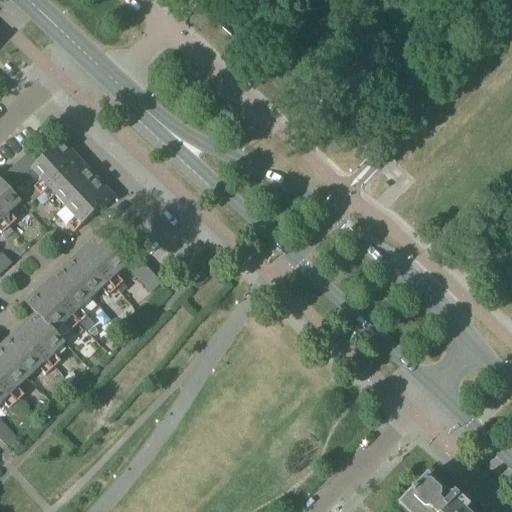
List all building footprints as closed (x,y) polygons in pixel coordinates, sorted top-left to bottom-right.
[(33,189),(40,197),(69,169),(68,168),(73,163),(68,158),(72,154),(61,142),(38,164),(29,154),(2,179),(11,188),(30,170),(41,182),(33,189)] [(54,197),(59,202),(90,173),(85,167),(81,171),(76,166),(71,171),(69,169),(40,197),(47,204),(54,197)] [(59,202),(70,214),(101,184),(90,173),(59,202)] [(0,219),(9,229),(16,222),(9,214),(20,204),(0,182),(0,219)] [(101,184),(70,214),(75,219),(67,226),(74,233),(99,211),(101,213),(106,208),(102,204),(107,199),(102,194),(106,190),(101,184)] [(0,234),(1,236),(9,229),(0,219),(0,234)] [(9,229),(13,233),(20,226),(16,222),(9,229)] [(115,291),(122,284),(115,277),(126,266),(98,235),(86,247),(90,251),(85,255),(89,260),(88,262),(115,291)] [(466,253),(471,257),(472,258),(472,257),(479,250),(479,249),(474,245),(473,244),(472,245),(466,252),(466,253)] [(0,275),(11,265),(2,256),(0,257),(0,275)] [(61,270),(90,300),(101,290),(107,298),(115,291),(88,262),(86,263),(81,258),(76,263),(73,259),(61,270)] [(126,267),(151,294),(161,285),(136,259),(126,267)] [(78,325),(79,325),(86,318),(79,311),(90,300),(61,270),(49,281),(53,285),(48,289),(53,294),(51,296),(78,325)] [(122,284),(115,291),(120,296),(127,289),(122,284)] [(78,325),(51,296),(49,297),(45,292),(40,297),(36,293),(24,304),(34,315),(54,334),(64,325),(71,332),(78,325)] [(27,339),(25,341),(53,370),(60,363),(53,356),(64,345),(54,334),(34,315),(23,326),(27,330),(22,334),(27,339)] [(86,318),(79,325),(86,331),(92,325),(86,318)] [(92,328),(86,332),(90,336),(95,331),(92,328)] [(74,334),(79,339),(84,334),(79,329),(74,334)] [(10,338),(0,347),(0,350),(27,379),(38,369),(45,377),(53,370),(25,341),(23,342),(19,337),(14,342),(10,338)] [(0,386),(16,404),(24,397),(16,389),(27,379),(0,350),(0,386)] [(69,386),(76,379),(71,374),(64,381),(69,386)] [(16,404),(0,386),(0,404),(2,403),(9,411),(16,404)] [(10,411),(13,415),(18,420),(24,414),(16,406),(10,411)] [(0,442),(7,449),(16,440),(0,422),(0,442)]
